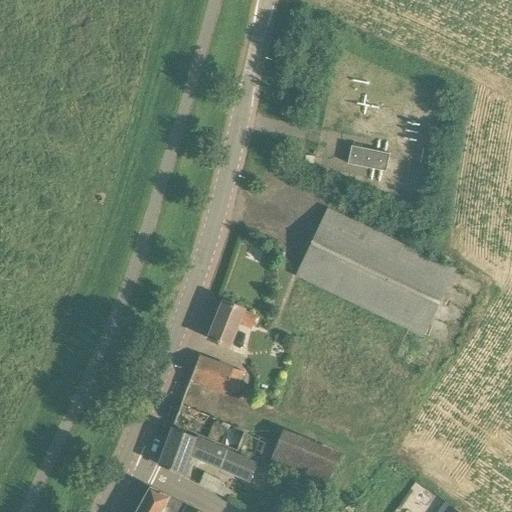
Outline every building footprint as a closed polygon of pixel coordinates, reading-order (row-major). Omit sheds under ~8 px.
[(351,147),(348,165),(386,173),(389,155),(351,147)] [(328,210),(302,264),(296,277),(423,337),(454,271),(328,210)] [(244,311),(223,302),(208,339),(229,348),(238,324),(251,329),(256,318),(243,313),(244,311)] [(224,394),(225,392),(231,395),(237,393),(244,373),(233,370),(199,357),(190,381),(224,394)] [(270,456),(329,480),(342,448),(283,424),(270,456)] [(257,465),(237,457),(172,428),(158,466),(181,476),(189,456),(250,482),(257,465)] [(205,471),(204,473),(199,485),(228,500),(229,491),(220,487),(223,479),(205,471)] [(199,511),(150,488),(136,511),(199,511)]
